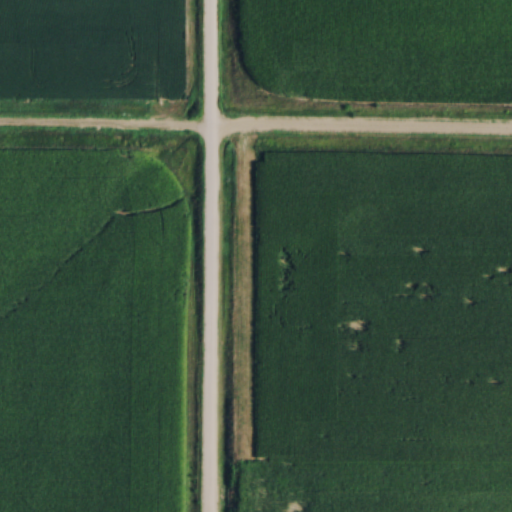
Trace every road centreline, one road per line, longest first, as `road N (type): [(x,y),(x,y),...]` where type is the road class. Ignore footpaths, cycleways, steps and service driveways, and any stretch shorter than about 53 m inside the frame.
road 1 (residential): [(207,511),(211,0)]
road 2 (residential): [(511,133),(211,131)]
road 3 (residential): [(211,131),(0,127)]
